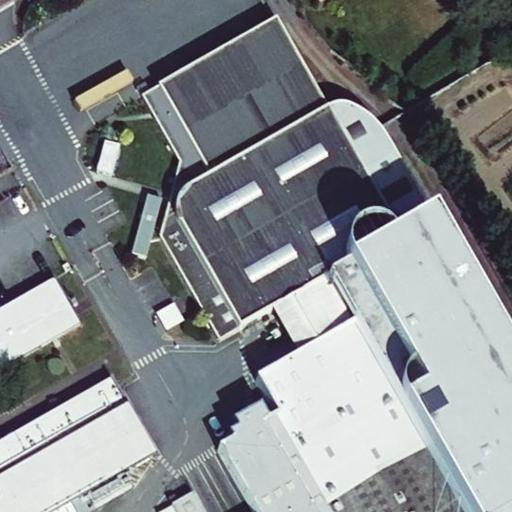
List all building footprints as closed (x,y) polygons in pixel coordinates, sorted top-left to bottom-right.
[(325,113),(275,24),(142,98),(177,165),(157,239),(215,342),(324,284),(347,327),(256,382),(273,420),(263,425),(256,411),(232,424),(237,439),(216,453),(246,511),(197,511),(179,482),(163,489),(175,511),(511,511),(511,376),(391,158),(377,134),(366,125),(356,117),(349,113),(337,108),(325,113)] [(96,173),(112,176),(118,145),(102,142),(96,173)] [(132,257),(147,259),(157,199),(142,197),(132,257)] [(0,375),(69,336),(60,320),(53,306),(41,286),(0,309),(0,375)] [(61,301),(53,306),(60,320),(69,315),(61,301)] [(0,442),(0,511),(62,511),(61,510),(142,464),(98,387),(0,442)]
